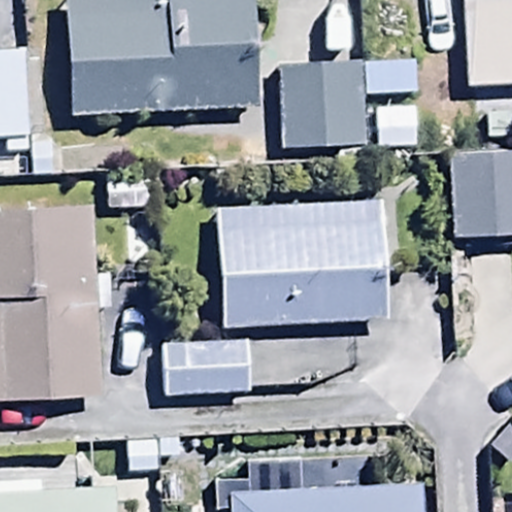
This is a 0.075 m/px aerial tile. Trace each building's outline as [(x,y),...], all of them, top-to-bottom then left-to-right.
[(164,0),(165,5),(66,10),(72,126),(257,117),(251,0),(164,0)] [(511,96),(511,0),(460,0),(464,99),(511,96)] [(28,160),(23,57),(0,58),(0,148),(4,148),(5,161),(28,160)] [(365,74),(275,77),(277,158),(367,156),(365,74)] [(511,160),(452,161),(453,247),(511,246),(511,160)] [(106,181),(105,219),(155,220),(156,183),(106,181)] [(376,207),(213,215),(219,338),(382,330),(376,207)] [(0,410),(94,410),(93,271),(121,271),(121,226),(87,227),(87,220),(0,220),(0,410)] [(242,349),(161,352),(162,407),(244,404),(242,349)] [(112,511),(112,495),(65,496),(64,467),(0,468),(0,511),(112,511)] [(421,511),(421,499),(227,504),(227,511),(421,511)]
